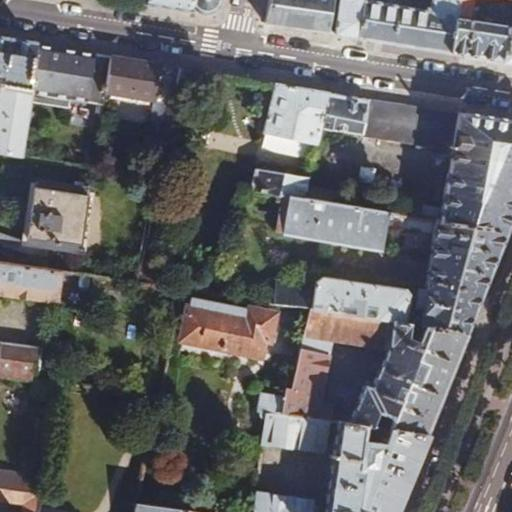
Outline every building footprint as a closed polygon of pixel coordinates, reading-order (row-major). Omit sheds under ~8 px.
[(146,0),(146,3),(193,11),(194,6),(199,11),(203,13),(208,13),(215,11),(218,8),(220,0),(146,0)] [(333,0),(270,0),(266,23),(329,33),(333,0)] [(340,0),(336,34),(453,52),(460,0),(432,0),(431,10),(427,9),(426,12),(365,2),(365,0),(340,0)] [(511,61),(511,0),(460,0),(453,52),(511,61)] [(0,76),(2,77),(0,86),(0,152),(15,155),(26,101),(37,45),(0,39),(0,76)] [(112,57),(37,45),(26,101),(65,107),(66,98),(102,103),(104,92),(112,57)] [(104,92),(171,104),(179,68),(112,57),(104,92)] [(200,103),(207,72),(179,68),(171,104),(190,107),(191,101),(200,103)] [(329,92),(275,83),(263,132),(316,145),(319,129),(329,92)] [(368,99),(329,92),(319,129),(363,134),(368,99)] [(511,121),(368,99),(363,134),(363,135),(453,150),(444,208),(427,206),(426,210),(420,209),(419,217),(508,231),(511,221),(511,121)] [(253,170),(250,191),(272,195),(303,200),(306,186),(308,178),(253,170)] [(35,181),(25,243),(78,251),(89,189),(35,181)] [(303,200),(335,204),(337,191),(306,186),(303,200)] [(303,200),(272,195),(271,202),(287,204),(283,233),(383,251),(387,226),(389,213),(335,204),(303,200)] [(466,335),(508,231),(419,217),(389,213),(387,226),(435,234),(424,302),(418,301),(417,309),(423,310),(420,328),(466,335)] [(133,284),(151,286),(156,264),(138,260),(133,284)] [(0,293),(54,301),(60,272),(0,262),(0,293)] [(315,286),(311,310),(404,325),(409,298),(403,291),(324,278),(316,283),(315,286)] [(276,280),(271,304),(311,310),(315,286),(276,280)] [(192,303),(183,341),(261,359),(265,343),(270,344),(277,317),(250,311),(249,315),(192,303)] [(425,436),(466,335),(420,328),(404,325),(311,310),(298,375),(295,390),(289,388),(288,398),(284,416),(328,422),(333,423),(335,407),(321,405),(334,342),(390,351),(376,386),(369,383),(352,426),(425,436)] [(0,374),(36,380),(40,350),(0,344),(0,374)] [(136,423),(154,426),(160,398),(141,395),(136,423)] [(284,416),(288,398),(267,395),(264,413),(272,414),(267,444),(324,452),(328,422),(284,416)] [(394,511),(425,436),(352,426),(342,424),(328,511),(394,511)] [(0,486),(38,491),(40,478),(0,471),(0,486)] [(38,511),(41,492),(38,491),(0,486),(0,500),(24,504),(23,511),(38,511)] [(255,511),(315,511),(316,502),(259,493),(255,511)]
